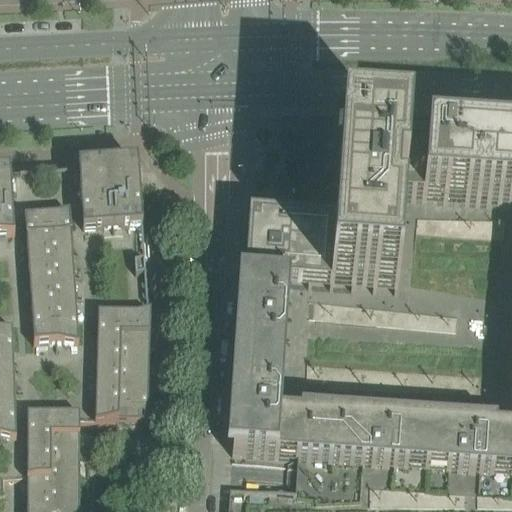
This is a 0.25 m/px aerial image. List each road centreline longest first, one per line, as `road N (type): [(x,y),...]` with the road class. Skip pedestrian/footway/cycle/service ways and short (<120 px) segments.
road 1 (tertiary): [(227,96),(337,89),(511,94)]
road 2 (tertiary): [(511,38),(236,36)]
road 3 (residential): [(196,511),(210,253)]
road 4 (tertiary): [(189,39),(0,50)]
road 5 (tertiary): [(0,107),(189,97)]
road 6 (residential): [(210,253),(227,96)]
road 7 (residential): [(189,97),(210,253)]
